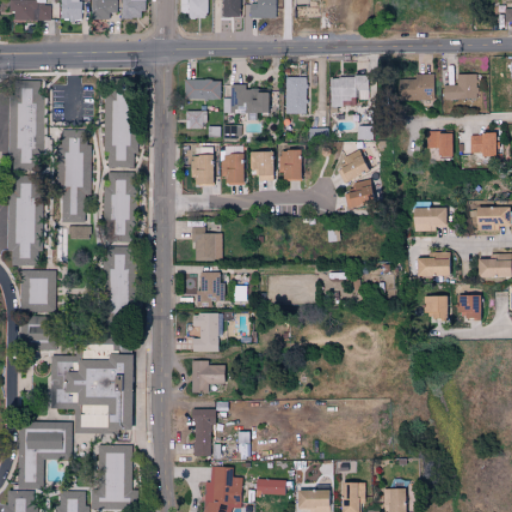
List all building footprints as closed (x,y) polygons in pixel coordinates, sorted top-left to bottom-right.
[(37,0),(21,0),(9,0),(9,13),(13,13),(13,21),(50,21),(50,5),(37,5),(37,0)] [(237,18),(237,0),(221,0),(220,17),(237,18)] [(254,0),(255,4),(248,4),(248,17),(273,18),(273,0),(254,0)] [(291,0),(291,19),(319,20),(319,8),(323,8),(323,0),(291,0)] [(397,79),(397,101),(433,100),(432,74),(414,74),(414,79),(397,79)] [(477,98),(476,74),(456,75),(456,85),(442,85),(442,99),(477,98)] [(306,77),(286,77),(284,113),(305,114),(306,77)] [(340,106),(341,98),(361,99),(361,77),(329,77),(329,106),(340,106)] [(183,99),(219,99),(219,80),(183,80),(183,99)] [(16,149),(20,149),(20,165),(41,164),(41,81),(16,81),(16,149)] [(245,85),(230,85),(229,112),(265,113),(265,93),(255,92),(255,90),(245,89),(245,85)] [(106,168),(132,168),(133,92),(103,91),(103,154),(106,154),(106,168)] [(184,112),(185,129),(204,128),(204,111),(184,112)] [(89,144),(86,144),(86,131),(60,131),(58,222),(88,222),(89,144)] [(450,132),(424,133),(424,148),(437,148),(437,158),(451,158),(450,132)] [(494,134),(469,135),(470,153),(479,152),(479,157),(494,156),(494,134)] [(280,180),(299,180),(299,150),(280,150),(280,180)] [(337,169),(343,182),(367,171),(357,150),(341,158),(345,165),(337,169)] [(270,151),(250,152),(251,176),(271,175),(270,151)] [(241,154),(222,154),(223,185),(241,184),(241,154)] [(191,184),(211,184),(211,156),(192,155),(191,184)] [(127,241),(127,173),(107,173),(107,187),(102,187),(103,221),(108,221),(108,241),(127,241)] [(42,194),(33,194),(33,176),(9,176),(10,240),(19,240),(19,265),(42,265),(42,194)] [(351,182),(352,192),(344,193),(346,208),(371,205),(369,180),(351,182)] [(474,207),(474,230),(498,231),(498,226),(510,227),(511,208),(474,207)] [(445,208),(411,208),(411,231),(436,231),(436,226),(445,226),(445,208)] [(203,234),(203,227),(192,227),(193,260),(221,260),(220,233),(203,234)] [(132,269),(123,269),(123,247),(106,246),(106,261),(102,261),(101,283),(108,283),(108,311),(131,311),(132,269)] [(414,259),(415,277),(447,275),(446,252),(427,253),(427,258),(414,259)] [(476,278),(510,277),(510,253),(489,254),(489,259),(475,260),(476,278)] [(54,270),(20,270),(20,294),(27,294),(26,304),(54,305),(54,270)] [(220,272),(197,272),(196,307),(211,307),(211,301),(220,301),(220,272)] [(445,296),(423,296),(423,318),(445,319),(445,296)] [(456,296),(455,319),(478,320),(479,296),(456,296)] [(216,352),(217,335),(222,335),(223,314),(191,313),(191,326),(198,326),(198,339),(191,338),(190,352),(216,352)] [(55,349),(55,328),(43,328),(44,317),(18,317),(18,348),(55,349)] [(129,355),(106,355),(106,357),(50,357),(49,408),(77,408),(77,403),(105,404),(105,428),(128,429),(129,355)] [(223,383),(223,366),(207,365),(207,361),(190,361),(190,392),(206,392),(206,383),(223,383)] [(192,455),(211,456),(211,408),(192,408),(192,455)] [(71,421),(17,421),(17,488),(41,488),(42,459),(70,459),(71,421)] [(130,445),(97,444),(97,493),(92,493),(92,508),(135,509),(135,490),(130,489),(130,445)] [(232,467),(210,466),(210,481),(203,481),(202,511),(231,511),(231,507),(240,507),(241,477),(232,477),(232,467)] [(284,480),(256,478),(256,494),(283,495),(284,480)] [(340,511),(357,511),(357,503),(364,503),(365,482),(341,482),(340,511)] [(404,511),(405,488),(384,488),(383,511),(404,511)] [(327,489),(295,489),(294,511),(327,511),(327,489)] [(1,511),(24,511),(25,490),(6,490),(6,504),(1,504),(1,511)] [(86,511),(87,490),(59,491),(59,505),(54,505),(54,511),(86,511)]
